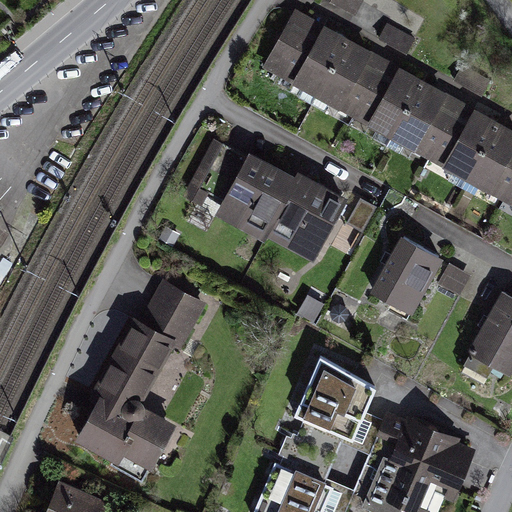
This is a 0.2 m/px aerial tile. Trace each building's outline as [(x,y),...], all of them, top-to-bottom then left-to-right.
[(335,0),(357,11),(362,0),(335,0)] [(367,48),(311,15),(281,73),(332,104),(367,48)] [(439,86),(387,56),(355,114),(407,143),(439,86)] [(511,130),(511,124),(464,99),(431,161),(480,190),(511,130)] [(70,107),(57,126),(77,140),(90,121),(70,107)] [(338,191),(239,142),(207,206),(310,252),(338,191)] [(433,248),(387,225),(357,285),(399,308),(433,248)] [(440,284),(460,294),(470,274),(450,264),(440,284)] [(202,295),(152,271),(129,314),(178,340),(202,295)] [(511,345),(511,293),(486,280),(449,355),(480,371),(484,364),(499,372),(511,345)] [(66,425),(137,459),(192,359),(137,330),(101,396),(86,388),(66,425)] [(373,382),(307,350),(283,407),(350,436),(373,382)] [(443,511),(472,439),(387,402),(342,511),(443,511)] [(328,511),(338,486),(267,452),(243,511),(328,511)] [(96,511),(102,498),(47,473),(30,511),(96,511)]
